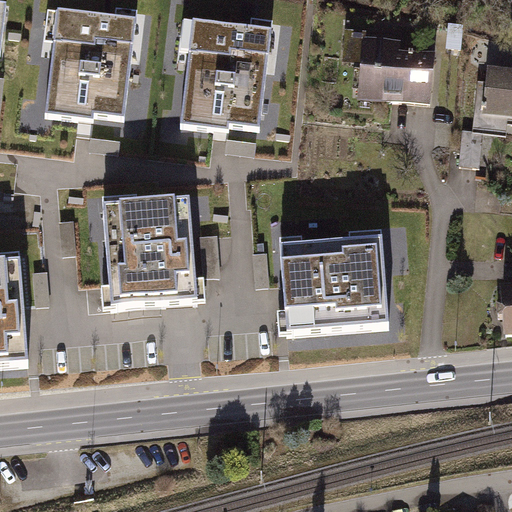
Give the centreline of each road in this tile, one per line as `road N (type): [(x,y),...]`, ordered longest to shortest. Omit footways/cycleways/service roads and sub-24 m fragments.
road 1 (primary): [(511,377),(0,431)]
road 2 (residential): [(337,511),(511,481)]
